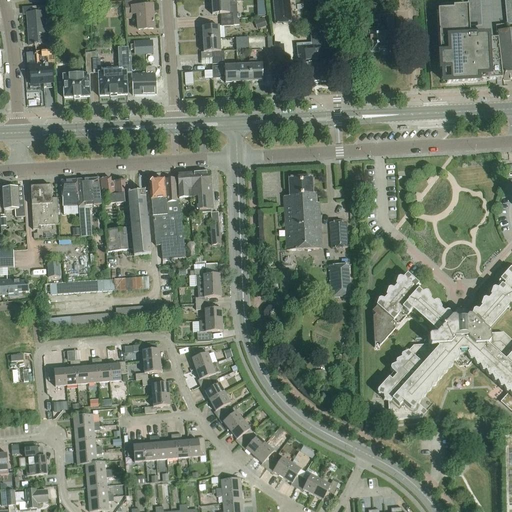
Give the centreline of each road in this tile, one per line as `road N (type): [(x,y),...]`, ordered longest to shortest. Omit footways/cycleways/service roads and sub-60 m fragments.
road 1 (tertiary): [(366,454),(288,407),(258,366),(243,305),(237,159)]
road 2 (residential): [(197,416),(168,336),(37,348),(46,437)]
road 3 (secondary): [(236,124),(511,108)]
road 4 (residential): [(23,172),(237,159)]
road 5 (residential): [(461,298),(381,218),(379,149)]
road 6 (secondary): [(18,135),(174,127)]
road 7 (residential): [(237,159),(379,149)]
road 8 (residential): [(294,511),(238,468),(197,416)]
road 9 (residential): [(18,135),(2,0)]
road 10 (residential): [(379,149),(511,141)]
road 11 (residential): [(174,127),(167,0)]
